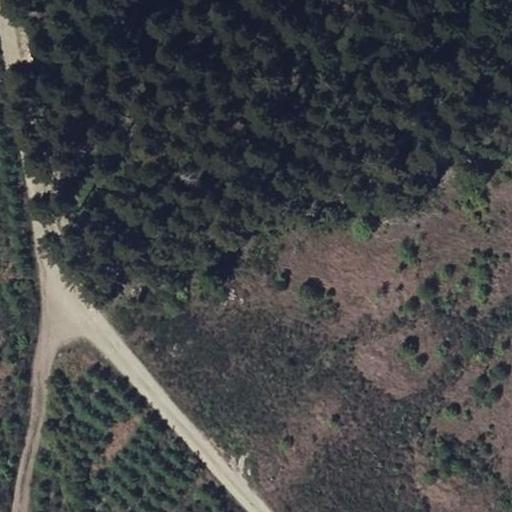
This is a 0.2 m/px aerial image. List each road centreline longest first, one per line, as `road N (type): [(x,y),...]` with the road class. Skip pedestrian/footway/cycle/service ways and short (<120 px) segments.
road 1 (track): [(58,302),(260,511)]
road 2 (track): [(0,56),(27,235),(58,302)]
road 3 (track): [(58,302),(47,511)]
